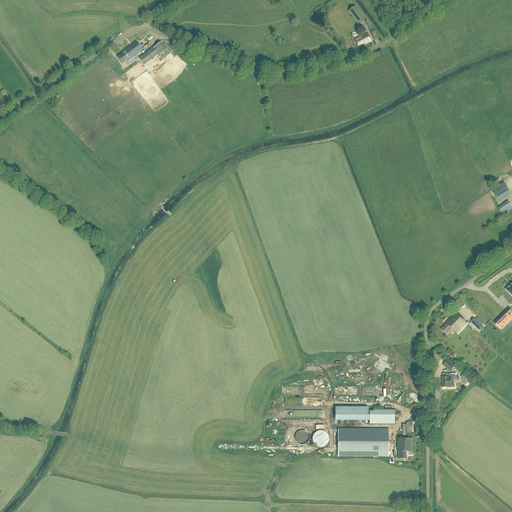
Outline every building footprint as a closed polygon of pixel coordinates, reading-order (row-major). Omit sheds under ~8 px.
[(365,19),(355,6),(348,12),(357,24),(365,19)] [(344,13),(341,15),(349,27),(352,25),(344,13)] [(368,27),(374,40),(378,39),(373,28),(372,28),(371,26),(368,27)] [(364,45),(371,41),(367,34),(355,40),(358,46),(364,43),(364,45)] [(120,39),(116,42),(120,47),(124,44),(120,39)] [(144,65),(156,56),(158,54),(163,59),(171,52),(172,51),(163,41),(152,49),(151,48),(143,54),(142,53),(139,55),(140,57),(139,58),(144,65)] [(117,58),(122,64),(128,60),(128,61),(143,50),(137,42),(122,53),(123,54),(117,58)] [(510,192),(508,190),(504,183),(496,188),(500,195),(502,197),(510,192)] [(501,206),(498,208),(502,213),(506,211),(507,212),(511,208),(511,207),(506,198),(499,203),(501,206)] [(504,327),(507,324),(507,323),(511,318),(511,319),(511,312),(509,310),(502,317),(502,318),(499,321),(498,320),(495,324),(499,329),(503,325),(504,327)] [(452,329),(457,334),(467,324),(456,313),(446,323),(447,324),(441,330),(446,335),(452,329)] [(474,319),(471,322),(479,331),(483,327),(474,319)] [(443,366),(451,372),(454,368),(459,372),(461,371),(456,368),(448,360),(443,366)] [(442,388),(451,387),(453,387),(453,378),(456,378),(456,374),(448,374),(445,374),(445,378),(442,378),(442,388)] [(350,387),(352,392),(359,390),(356,384),(350,387)] [(368,409),(335,409),(335,421),(368,421),(368,409)] [(394,424),(394,412),(369,412),(369,424),(394,424)] [(337,458),(388,457),(388,430),(338,430),(337,458)] [(320,448),(323,448),(325,446),(328,444),(329,441),(329,438),(328,435),(326,433),(323,432),(320,431),(317,432),(314,434),(313,437),(313,440),(313,443),(315,445),(317,447),(320,448)] [(397,439),(397,452),(398,452),(398,459),(406,459),(406,452),(412,453),(412,439),(397,439)]
